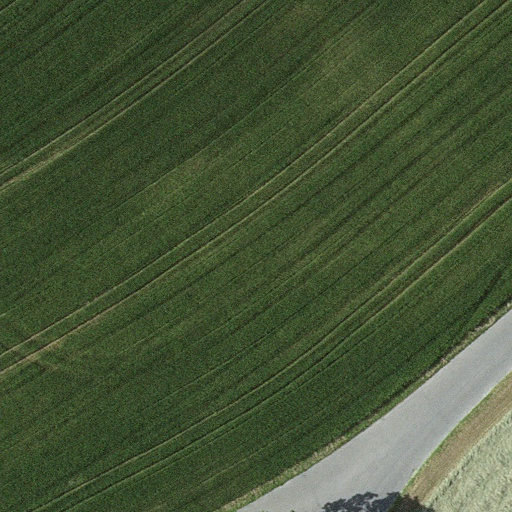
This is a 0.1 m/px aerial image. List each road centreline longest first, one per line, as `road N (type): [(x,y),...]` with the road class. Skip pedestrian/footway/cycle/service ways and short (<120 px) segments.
road 1 (tertiary): [(511,332),(393,437)]
road 2 (unclassified): [(393,437),(262,511)]
